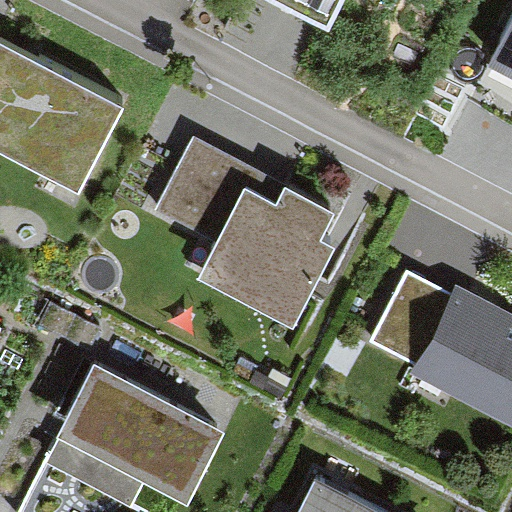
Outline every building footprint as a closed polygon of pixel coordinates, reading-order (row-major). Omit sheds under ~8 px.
[(335,0),(306,0),(330,12),(335,0)] [(511,7),(489,52),(511,63),(511,7)] [(8,66),(0,61),(0,142),(97,191),(142,102),(20,41),(8,66)] [(367,218),(199,137),(165,207),(225,236),(208,271),(316,322),(367,218)] [(511,327),(419,284),(384,359),(511,418),(511,327)] [(229,444),(86,369),(54,431),(197,505),(229,444)] [(373,511),(307,480),(291,511),(373,511)]
